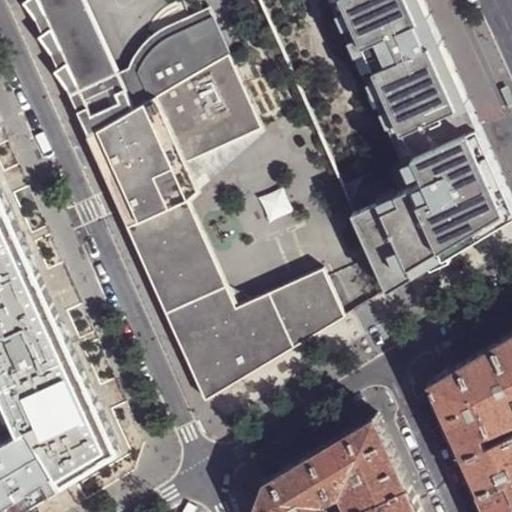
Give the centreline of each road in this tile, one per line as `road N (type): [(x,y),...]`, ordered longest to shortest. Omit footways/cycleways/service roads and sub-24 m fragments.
road 1 (residential): [(0,13),(205,474)]
road 2 (residential): [(389,365),(205,474)]
road 3 (residential): [(455,511),(389,365)]
road 4 (residential): [(511,296),(389,365)]
